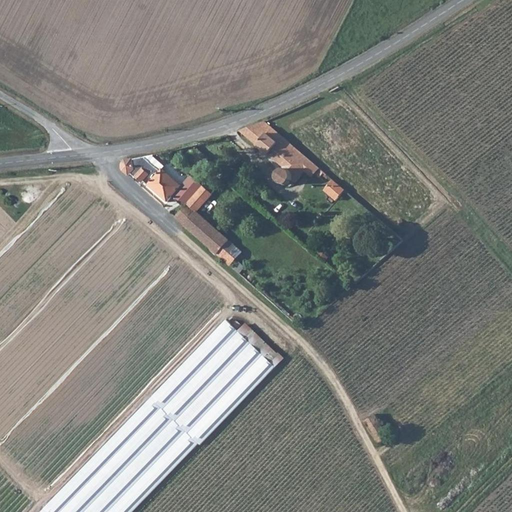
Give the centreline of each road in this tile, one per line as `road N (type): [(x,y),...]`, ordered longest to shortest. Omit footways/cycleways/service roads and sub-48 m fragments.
road 1 (track): [(402,511),(325,370),(108,172),(100,152)]
road 2 (tertiary): [(71,156),(161,142),(261,111),(463,0)]
